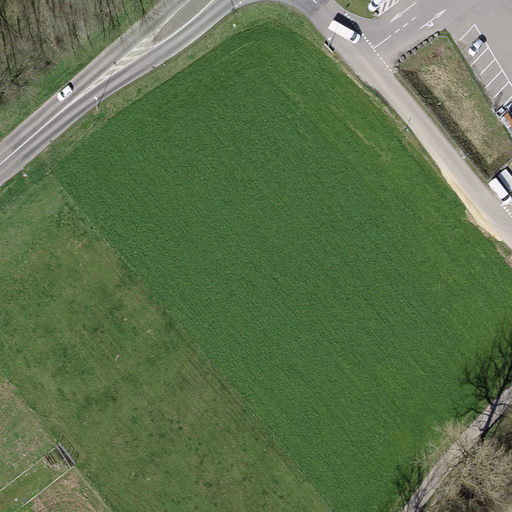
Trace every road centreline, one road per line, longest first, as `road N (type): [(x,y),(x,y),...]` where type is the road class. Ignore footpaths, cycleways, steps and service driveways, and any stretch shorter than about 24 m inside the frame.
road 1 (unclassified): [(312,0),(511,232)]
road 2 (secondary): [(189,0),(0,159)]
road 3 (unclassified): [(511,399),(442,466),(411,511)]
